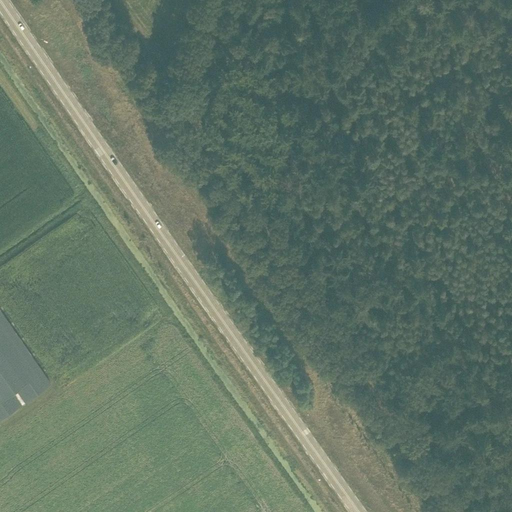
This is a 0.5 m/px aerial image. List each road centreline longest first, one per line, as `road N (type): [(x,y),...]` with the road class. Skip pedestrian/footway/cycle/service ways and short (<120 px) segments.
road 1 (primary): [(356,511),(0,0)]
road 2 (track): [(420,463),(287,268)]
road 3 (track): [(223,0),(183,117),(227,181)]
